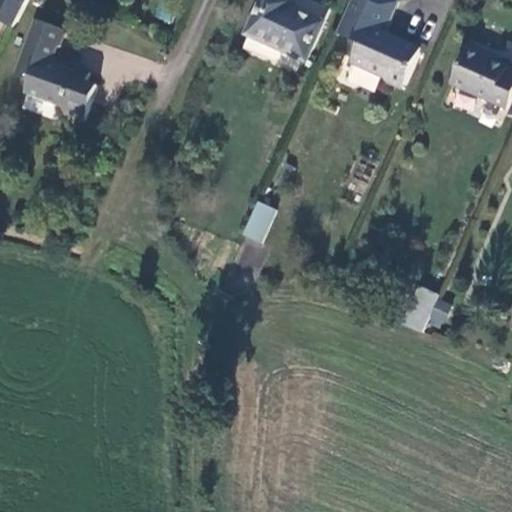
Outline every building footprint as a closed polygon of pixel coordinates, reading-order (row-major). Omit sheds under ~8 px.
[(0,0),(0,27),(12,0),(0,0)] [(272,2),(268,0),(247,0),(232,40),(294,63),(309,23),(278,11),(270,8),(272,2)] [(383,1),(380,0),(337,0),(324,34),(347,45),(339,63),(371,78),(373,83),(389,90),(408,49),(369,31),(383,1)] [(281,5),(272,2),(270,8),(278,11),(281,5)] [(45,65),(55,37),(25,26),(7,79),(23,84),(19,96),(50,107),(56,117),(75,124),(87,90),(76,87),(79,78),(45,65)] [(460,49),(444,88),(498,111),(511,77),(511,75),(476,60),(477,56),(460,49)] [(273,212),(255,205),(242,238),(261,246),(273,212)] [(422,336),(438,298),(420,291),(404,328),(422,336)]
